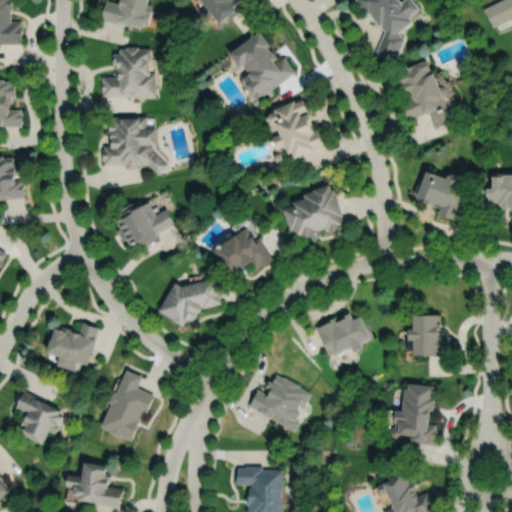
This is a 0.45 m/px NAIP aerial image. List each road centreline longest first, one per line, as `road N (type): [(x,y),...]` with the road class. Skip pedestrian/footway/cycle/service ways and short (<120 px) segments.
road 1 (residential): [(215,379),(122,311),(75,227),(63,161),(63,0)]
road 2 (residential): [(215,379),(258,320),(320,277),(376,261),(511,258)]
road 3 (residential): [(298,0),(370,133),(388,260)]
road 4 (residential): [(490,258),(491,421),(470,477),(487,495),(511,477)]
road 5 (residential): [(0,348),(36,285),(84,249)]
